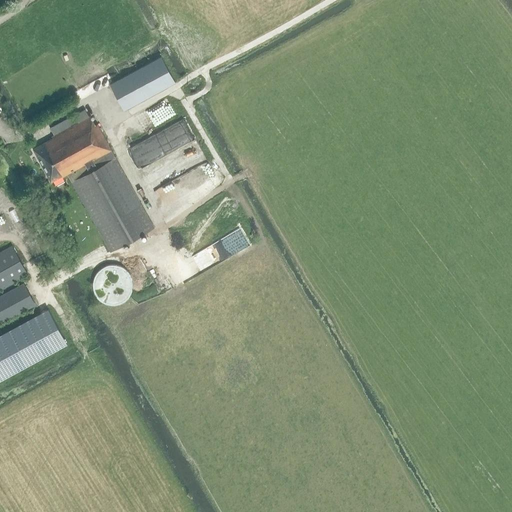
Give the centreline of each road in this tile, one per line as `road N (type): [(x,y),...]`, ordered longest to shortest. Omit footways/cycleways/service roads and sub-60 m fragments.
road 1 (track): [(109,126),(331,0)]
road 2 (track): [(175,87),(230,182),(166,225),(158,217)]
